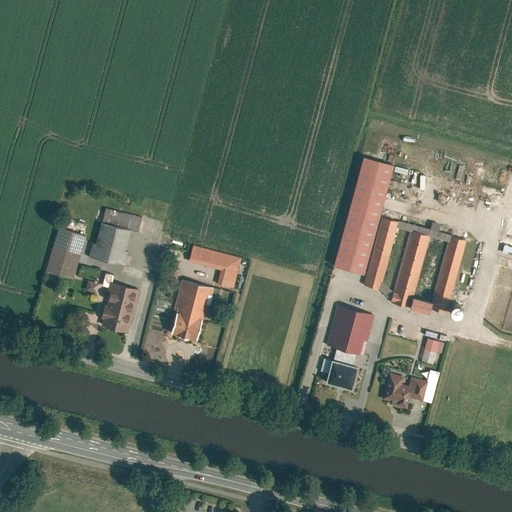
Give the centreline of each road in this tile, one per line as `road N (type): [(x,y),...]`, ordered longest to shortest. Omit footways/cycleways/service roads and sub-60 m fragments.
road 1 (unclassified): [(0,337),(511,472)]
road 2 (primary): [(22,429),(352,511)]
